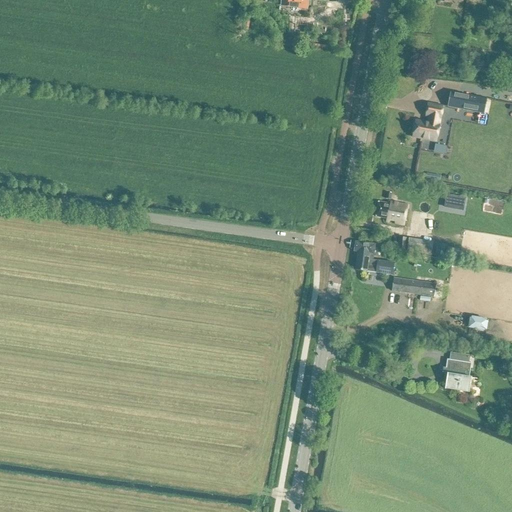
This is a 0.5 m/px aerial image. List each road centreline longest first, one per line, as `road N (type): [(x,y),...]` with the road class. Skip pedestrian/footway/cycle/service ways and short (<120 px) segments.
road 1 (tertiary): [(0,198),(341,248)]
road 2 (tertiary): [(297,511),(341,248)]
road 3 (tertiary): [(341,248),(387,0)]
